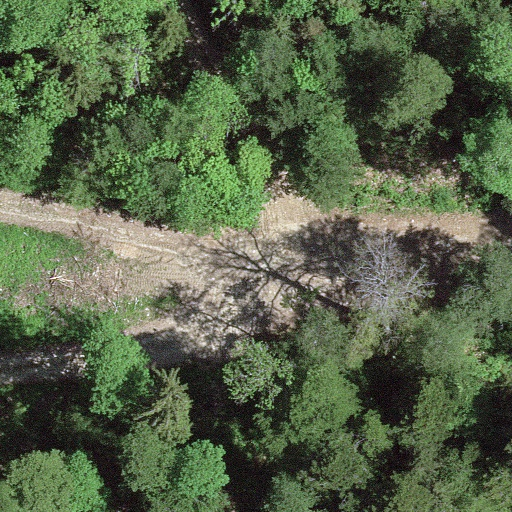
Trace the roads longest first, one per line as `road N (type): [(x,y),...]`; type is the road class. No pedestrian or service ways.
road 1 (track): [(0,346),(320,249)]
road 2 (track): [(320,249),(0,197)]
road 3 (track): [(320,249),(511,226)]
